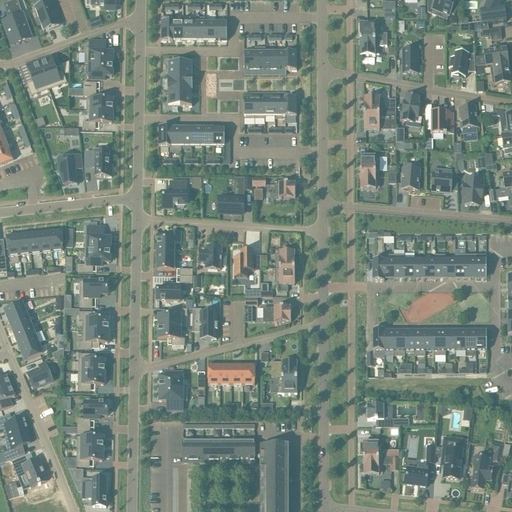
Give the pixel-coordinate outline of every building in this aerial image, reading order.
[(23,15),(17,0),(16,0),(8,3),(10,7),(14,18),(2,22),(12,47),(32,39),(23,15)] [(92,0),(92,8),(105,8),(105,12),(115,12),(115,0),(92,0)] [(427,0),(428,13),(428,14),(430,15),(447,21),(450,15),(454,16),(458,8),(458,3),(455,2),(456,0),(455,0),(427,0)] [(480,12),(482,23),(468,25),(469,33),(474,33),(488,31),(487,25),(505,22),(505,19),(503,9),(499,9),(501,4),(490,0),(487,0),(483,11),(480,12)] [(58,17),(60,17),(55,3),(35,10),(43,32),(50,30),(49,30),(59,27),(56,18),(58,17)] [(425,22),(425,9),(417,9),(417,22),(425,22)] [(385,10),(385,16),(391,16),(391,20),(395,20),(395,10),(389,10),(385,10)] [(172,18),(161,18),(161,39),(161,40),(161,43),(166,43),(172,43),(172,42),(172,24),(172,18)] [(194,19),(183,19),(183,24),(183,42),(194,42),(194,19)] [(205,19),(194,19),(194,42),(205,42),(205,21),(205,19)] [(205,21),(205,42),(211,42),(216,42),(216,24),(216,21),(205,21)] [(172,24),(172,42),(183,42),(183,24),(172,24)] [(227,42),(227,24),(216,24),(216,42),(227,42)] [(360,41),(387,41),(387,34),(379,34),(379,26),(375,26),(375,24),(360,24),(360,41)] [(500,30),(490,31),(491,42),(502,41),(500,30)] [(360,41),(360,57),(375,57),(375,56),(379,56),(379,47),(387,47),(387,41),(360,41)] [(85,65),(112,65),(113,58),(113,53),(111,53),(105,53),(105,43),(90,42),(90,49),(85,49),(85,65)] [(486,67),(507,64),(505,50),(503,51),(503,46),(489,48),(490,52),(484,53),(486,67)] [(265,49),(255,49),(255,51),(255,66),(255,72),(257,72),(265,72),(265,51),(265,49)] [(255,66),(255,51),(254,51),(244,51),(244,72),(255,72),(255,66)] [(275,54),(275,51),(266,51),(265,51),(265,72),(275,72),(275,54)] [(296,51),(285,51),(285,54),(285,72),(297,72),(296,51)] [(403,51),(403,75),(418,75),(418,51),(403,51)] [(476,74),(475,55),(474,55),(474,56),(469,56),(469,55),(468,55),(468,56),(456,54),(456,53),(455,53),(454,59),(452,58),(451,58),(449,69),(450,69),(452,69),(451,77),(452,77),(452,76),(464,78),(464,79),(465,79),(467,72),(468,72),(468,74),(469,74),(469,73),(474,73),(474,74),(476,74)] [(285,72),(285,54),(275,54),(275,72),(285,72)] [(52,61),(40,65),(49,91),(67,84),(63,72),(57,74),(52,61)] [(168,63),(168,78),(180,78),(180,63),(168,63)] [(192,78),(192,63),(180,63),(180,78),(192,78)] [(486,67),(490,67),(493,85),(496,84),(496,86),(510,84),(507,64),(486,67)] [(40,65),(28,69),(33,83),(27,85),(31,97),(49,91),(40,65)] [(85,65),(90,66),(89,81),(105,81),(105,78),(112,78),(112,75),(113,75),(113,70),(112,70),(112,65),(85,65)] [(168,80),(168,91),(168,93),(180,93),(180,78),(168,78),(168,80)] [(192,91),(192,80),(192,78),(180,78),(180,93),(192,93),(192,91)] [(168,108),(180,108),(180,93),(168,93),(168,103),(168,108)] [(192,93),(180,93),(180,108),(188,108),(189,108),(192,108),(192,103),(192,95),(192,93)] [(406,97),(405,104),(404,104),(402,116),(403,116),(402,123),(414,125),(415,118),(418,118),(420,106),(417,106),(418,99),(406,97)] [(255,99),(244,99),(244,120),(255,120),(255,99)] [(265,99),(255,99),(255,120),(265,120),(265,118),(265,99)] [(265,99),(265,118),(275,118),(275,99),(265,99)] [(285,118),(285,99),(275,99),(275,118),(275,120),(285,120),(285,118)] [(285,99),(285,118),(297,118),(297,99),(285,99)] [(383,115),(383,100),(379,100),(379,99),(364,99),(364,116),(379,115),(383,115)] [(112,112),(113,101),(87,100),(86,111),(112,112)] [(462,130),(463,136),(477,134),(477,128),(475,109),(459,110),(461,130),(462,130)] [(508,128),(509,136),(509,137),(511,136),(511,115),(508,116),(507,111),(492,109),(494,117),(500,118),(502,128),(508,128)] [(86,111),(86,112),(89,113),(89,123),(83,123),(83,130),(96,130),(96,124),(112,124),(112,119),(113,119),(113,114),(112,114),(112,112),(86,111)] [(431,113),(431,135),(454,135),(454,115),(450,115),(450,113),(431,113)] [(379,132),(379,115),(364,116),(364,132),(379,132)] [(159,128),(159,148),(170,148),(170,128),(159,128)] [(171,128),(170,128),(170,152),(181,152),(181,147),(181,129),(171,129),(171,128)] [(192,147),(192,129),(181,129),(181,147),(192,147)] [(203,147),(203,129),(192,129),(192,147),(203,147)] [(213,147),(213,129),(203,129),(203,147),(213,147)] [(225,140),(225,129),(213,129),(213,147),(225,147),(225,145),(225,140)] [(511,154),(511,136),(509,137),(509,136),(502,137),(504,151),(505,156),(511,154)] [(0,143),(0,155),(9,151),(5,141),(0,143)] [(93,154),(86,154),(85,169),(96,169),(95,177),(112,178),(112,167),(109,167),(109,149),(93,149),(93,154)] [(0,155),(0,167),(13,162),(9,151),(0,155)] [(485,156),(486,166),(493,165),(492,155),(485,156)] [(82,156),(57,159),(58,172),(64,171),(64,176),(65,186),(70,185),(70,186),(78,185),(76,171),(83,170),(82,156)] [(380,173),(379,158),(375,158),(375,157),(360,157),(360,174),(380,173)] [(478,171),(486,170),(486,166),(485,158),(477,159),(478,171)] [(418,191),(420,166),(404,164),(402,190),(418,191)] [(486,170),(487,173),(497,172),(496,165),(493,165),(486,166),(486,170)] [(451,176),(452,171),(434,170),(432,193),(450,194),(450,192),(457,192),(457,193),(458,193),(457,176),(456,176),(456,177),(451,176)] [(360,174),(360,190),(376,190),(376,188),(380,188),(380,174),(380,173),(360,174)] [(388,173),(388,185),(396,185),(396,173),(388,173)] [(508,190),(508,189),(511,188),(511,174),(503,176),(504,180),(499,181),(500,191),(508,190)] [(219,215),(242,216),(243,201),(244,201),(245,191),(244,191),(244,179),(235,178),(235,179),(234,201),(219,200),(219,215)] [(244,179),(244,191),(245,191),(252,191),(252,179),(244,179)] [(253,179),(253,187),(266,187),(266,179),(253,179)] [(480,181),(468,180),(467,188),(464,188),(463,198),(466,198),(465,207),(478,208),(479,199),(482,200),(483,189),(480,189),(480,181)] [(162,205),(162,210),(164,210),(173,210),(173,207),(189,207),(189,191),(189,190),(186,190),(186,183),(185,183),(183,183),(171,183),(171,194),(163,194),(163,205),(162,205)] [(295,184),(274,185),(275,199),(279,199),(279,200),(295,200),(295,184)] [(496,191),(489,192),(490,204),(497,203),(496,191)] [(85,251),(110,251),(110,244),(111,244),(111,239),(109,239),(103,239),(103,229),(85,228),(85,251)] [(182,230),(172,230),(172,237),(160,236),(160,252),(176,252),(176,243),(182,243),(182,230)] [(50,233),(52,253),(63,252),(61,232),(50,233)] [(39,234),(41,254),(52,253),(50,233),(39,234)] [(28,235),(30,255),(41,254),(39,234),(28,235)] [(30,255),(28,235),(18,236),(20,256),(30,255)] [(18,236),(6,237),(8,258),(20,256),(18,236)] [(205,267),(205,270),(220,271),(222,249),(220,249),(220,247),(214,247),(214,249),(207,248),(206,252),(200,251),(200,254),(199,266),(205,267)] [(110,251),(85,251),(84,266),(84,267),(93,267),(102,267),(102,264),(110,264),(110,261),(111,256),(110,256),(110,251)] [(241,253),(241,251),(240,251),(241,261),(235,261),(235,259),(234,259),(234,279),(235,279),(235,278),(246,278),(246,279),(247,279),(247,271),(253,271),(253,272),(253,252),(253,253),(250,253),(250,252),(246,252),(246,253),(241,253)] [(160,252),(159,257),(159,262),(159,267),(175,268),(176,252),(160,252)] [(275,255),(275,270),(295,270),(295,253),(279,253),(279,255),(275,255)] [(465,278),(476,278),(476,255),(465,256),(465,278)] [(476,278),(486,278),(486,255),(476,255),(476,278)] [(384,256),(383,256),(383,261),(372,261),(373,283),(384,283),(384,261),(384,256)] [(394,256),(384,256),(384,261),(384,283),(384,282),(384,278),(394,278),(394,261),(394,256)] [(394,278),(404,278),(404,261),(404,256),(394,256),(394,261),(394,278)] [(404,278),(414,278),(414,261),(405,261),(405,256),(404,256),(404,261),(404,278)] [(425,278),(435,278),(435,256),(434,256),(434,260),(425,261),(425,278)] [(435,278),(445,278),(445,256),(435,256),(435,278)] [(445,278),(455,278),(455,256),(455,260),(445,260),(445,256),(445,278)] [(455,278),(465,278),(465,256),(455,256),(455,278)] [(425,278),(425,261),(414,261),(414,278),(425,278)] [(279,293),(288,293),(288,286),(295,286),(295,270),(275,270),(275,285),(279,285),(279,286),(279,293)] [(79,299),(92,299),(100,299),(100,296),(108,296),(108,283),(80,283),(79,299)] [(182,286),(167,286),(167,289),(159,289),(159,302),(182,302),(182,286)] [(79,299),(79,309),(92,309),(92,299),(79,299)] [(4,312),(8,322),(27,314),(23,304),(4,312)] [(263,308),(263,324),(274,324),(291,324),(291,308),(274,308),(263,308)] [(180,328),(180,317),(187,317),(187,310),(174,310),(174,316),(159,316),(159,319),(158,319),(158,324),(159,324),(159,328),(180,328)] [(216,331),(217,331),(217,325),(216,325),(217,313),(201,313),(201,310),(193,310),(192,334),(200,334),(200,341),(216,341),(216,331)] [(8,322),(12,332),(31,324),(27,314),(8,322)] [(82,332),(108,332),(109,320),(92,320),(82,320),(82,321),(82,332)] [(12,332),(16,342),(35,334),(31,324),(12,332)] [(159,340),(172,340),(172,347),(185,347),(185,340),(180,340),(180,328),(159,328),(159,340)] [(384,331),(373,331),(373,352),(384,352),(384,335),(384,331)] [(108,332),(82,332),(82,343),(79,343),(79,350),(92,350),(92,344),(108,344),(108,339),(109,339),(109,334),(108,334),(108,332)] [(16,342),(20,352),(39,344),(35,334),(16,342)] [(394,334),(384,335),(384,352),(384,357),(394,357),(394,334)] [(394,357),(405,357),(405,352),(404,334),(394,334),(394,357)] [(415,352),(415,334),(404,334),(405,352),(415,352)] [(415,357),(425,357),(425,352),(425,334),(415,334),(415,352),(415,357)] [(435,352),(435,334),(425,334),(425,352),(435,352)] [(435,357),(445,357),(445,352),(445,334),(435,334),(435,352),(435,357)] [(445,334),(445,352),(456,352),(455,334),(445,334)] [(466,334),(455,334),(456,352),(466,352),(466,334)] [(466,357),(476,357),(476,352),(476,334),(466,334),(466,352),(466,357)] [(486,334),(476,334),(476,352),(487,352),(486,334)] [(20,352),(25,363),(43,355),(39,344),(20,352)] [(52,355),(55,362),(64,358),(64,350),(52,355)] [(104,374),(105,362),(91,362),(91,355),(78,355),(78,373),(104,374)] [(34,391),(52,383),(44,363),(38,366),(40,370),(27,375),(34,391)] [(297,380),(297,363),(282,363),(271,363),(271,380),(272,380),(278,380),(297,380)] [(220,366),(208,366),(208,387),(220,387),(220,366)] [(231,366),(220,366),(220,387),(231,387),(231,366)] [(243,366),(231,366),(231,387),(243,387),(243,366)] [(255,366),(243,366),(243,387),(255,387),(255,366)] [(104,374),(78,373),(78,392),(91,392),(91,386),(104,386),(104,381),(105,381),(105,376),(104,376),(104,374)] [(160,385),(160,390),(182,390),(182,374),(167,374),(167,377),(160,377),(160,380),(159,380),(159,385),(160,385)] [(0,391),(10,387),(6,377),(1,379),(0,376),(0,391)] [(297,380),(278,380),(278,395),(282,395),(282,396),(297,396),(297,380)] [(0,412),(13,407),(9,400),(15,398),(11,388),(10,387),(0,391),(0,412)] [(160,390),(160,397),(159,397),(159,402),(161,402),(167,402),(167,413),(182,413),(182,390),(160,390)] [(108,404),(84,404),(84,420),(90,420),(99,420),(99,417),(108,417),(108,404)] [(384,406),(367,406),(367,422),(376,422),(376,430),(399,429),(399,427),(408,427),(409,427),(409,421),(401,421),(397,421),(388,421),(388,407),(384,407),(384,406)] [(438,407),(437,415),(445,416),(446,409),(446,407),(438,407)] [(10,415),(0,419),(0,431),(2,431),(5,441),(28,435),(24,420),(16,423),(15,421),(9,424),(7,417),(10,416),(10,415)] [(90,429),(90,420),(84,420),(77,420),(77,429),(90,429)] [(5,463),(25,455),(25,454),(22,455),(20,447),(30,444),(28,435),(5,441),(9,454),(3,456),(5,463)] [(77,450),(103,450),(103,438),(77,438),(77,450)] [(385,439),(384,448),(394,448),(394,440),(385,439)] [(193,465),(193,442),(183,442),(183,465),(193,465)] [(203,465),(203,442),(193,442),(193,465),(203,465)] [(214,465),(214,442),(203,442),(203,465),(214,465)] [(224,465),(224,442),(214,442),(214,465),(224,465)] [(234,465),(234,442),(224,442),(224,465),(234,465)] [(244,465),(244,442),(234,442),(234,465),(244,465)] [(255,465),(255,442),(244,442),(244,465),(255,465)] [(379,443),(363,443),(363,459),(383,459),(392,459),(399,459),(399,452),(383,452),(383,444),(379,444),(379,443)] [(260,447),(260,470),(261,470),(261,477),(264,477),(264,484),(261,484),(261,492),(264,492),(264,498),(261,498),(261,506),(264,506),(264,511),(288,511),(288,447),(260,447)] [(427,448),(426,464),(434,465),(435,448),(427,448)] [(459,481),(462,451),(456,450),(456,449),(454,449),(453,450),(447,449),(443,449),(442,463),(445,463),(443,479),(459,481)] [(103,450),(77,450),(77,468),(89,468),(90,462),(103,462),(103,457),(104,452),(103,452),(103,450)] [(495,451),(493,463),(500,464),(502,453),(495,451)] [(21,459),(11,463),(12,464),(13,464),(17,474),(22,472),(26,481),(28,480),(32,489),(38,486),(41,485),(47,482),(44,475),(44,474),(45,474),(43,469),(42,469),(39,461),(29,465),(26,459),(26,458),(27,458),(26,457),(21,459)] [(490,469),(491,460),(474,458),(472,469),(474,469),(473,481),(471,481),(470,491),(484,492),(485,483),(491,484),(493,469),(490,469)] [(383,459),(363,459),(363,476),(379,476),(379,474),(383,474),(383,467),(392,467),(392,459),(383,459)] [(428,473),(429,469),(416,467),(416,471),(407,470),(405,486),(426,488),(428,473)] [(504,476),(502,486),(510,487),(508,499),(511,499),(511,501),(511,474),(511,478),(504,476)] [(93,508),(106,509),(106,480),(90,480),(90,485),(83,485),(83,500),(93,500),(93,508)]
